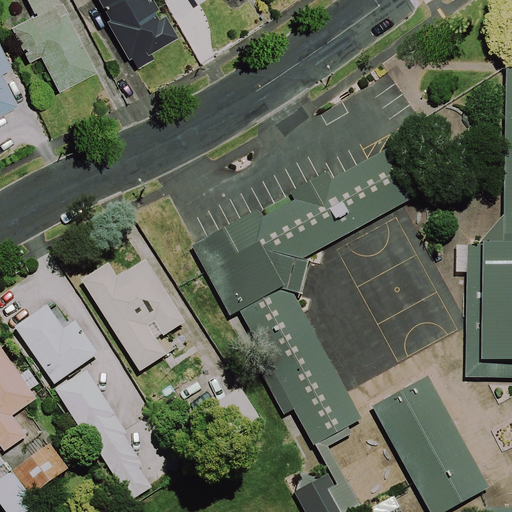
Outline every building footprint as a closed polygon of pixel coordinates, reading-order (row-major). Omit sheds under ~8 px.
[(92,77),(50,0),(20,0),(31,19),(6,33),(24,67),(35,61),(54,97),(92,77)] [(127,62),(133,73),(151,63),(148,57),(173,43),(160,20),(154,24),(140,0),(90,0),(105,24),(101,26),(123,65),(127,62)] [(207,0),(186,0),(192,10),(207,0)] [(0,118),(13,111),(0,85),(0,77),(6,75),(0,63),(0,118)] [(484,247),(483,363),(511,362),(511,66),(509,67),(506,213),(480,244),(484,247)] [(425,185),(396,135),(202,250),(313,445),(364,419),(296,298),(310,253),(425,185)] [(180,326),(141,264),(112,282),(103,267),(76,284),(134,375),(161,358),(142,328),(148,325),(158,340),(180,326)] [(8,331),(49,388),(92,358),(69,325),(58,333),(40,308),(8,331)] [(15,379),(0,358),(0,453),(21,439),(7,419),(31,402),(25,394),(35,387),(25,372),(15,379)] [(222,367),(207,376),(220,398),(235,388),(222,367)] [(82,373),(51,393),(79,437),(82,435),(126,504),(148,490),(135,470),(139,468),(119,438),(123,436),(82,373)] [(443,511),(490,486),(426,373),(368,406),(428,511),(443,511)] [(206,390),(199,379),(173,395),(180,406),(206,390)] [(237,391),(196,416),(215,447),(256,422),(237,391)] [(62,473),(43,447),(7,474),(26,500),(62,473)] [(32,511),(0,465),(0,511),(32,511)] [(350,511),(328,475),(297,493),(308,511),(350,511)] [(511,511),(511,495),(494,495),(493,511),(511,511)] [(390,511),(395,510),(388,498),(364,511),(390,511)]
